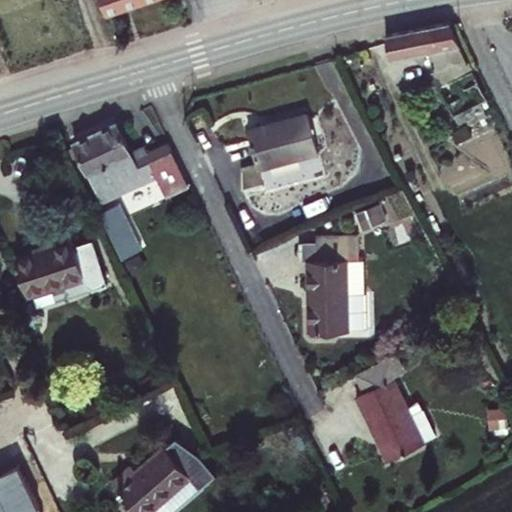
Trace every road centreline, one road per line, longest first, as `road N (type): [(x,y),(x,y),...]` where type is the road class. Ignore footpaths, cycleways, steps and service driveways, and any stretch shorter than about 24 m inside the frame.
road 1 (residential): [(309,400),(150,69)]
road 2 (residential): [(412,0),(150,69)]
road 3 (residential): [(150,69),(0,114)]
